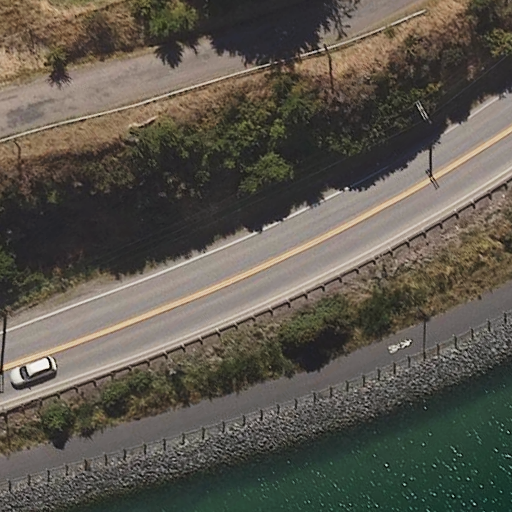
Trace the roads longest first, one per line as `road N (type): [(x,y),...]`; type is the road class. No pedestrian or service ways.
road 1 (trunk): [(511,125),(408,193),(251,272),(0,367)]
road 2 (secondary): [(365,0),(0,107)]
